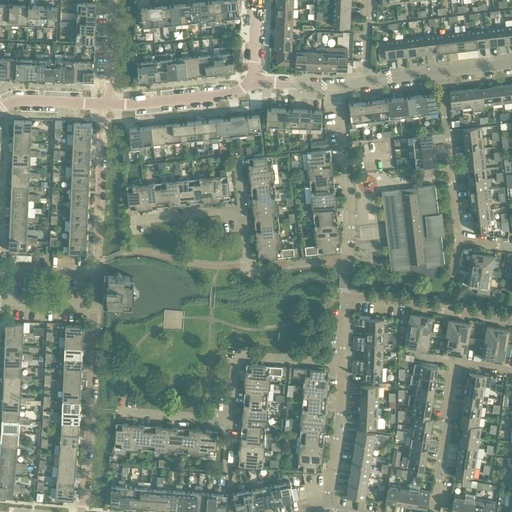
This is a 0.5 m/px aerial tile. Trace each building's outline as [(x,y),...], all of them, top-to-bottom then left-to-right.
[(218,0),(208,1),(211,26),(220,25),(220,20),(218,0)] [(227,0),(221,0),(218,0),(220,20),(226,19),(227,24),(230,24),(227,0)] [(237,0),(227,0),(230,24),(233,24),(232,18),(239,17),(237,0)] [(276,0),(276,8),(293,9),(293,0),(276,0)] [(208,1),(199,2),(201,22),(201,27),(211,26),(208,1)] [(199,2),(189,3),(192,28),(195,28),(194,22),(201,22),(199,2)] [(77,7),(77,13),(96,14),(96,4),(72,3),(71,7),(77,7)] [(189,3),(179,4),(181,24),(188,23),(188,28),(192,28),(189,3)] [(5,30),(8,30),(9,5),(0,4),(0,24),(5,24),(5,30)] [(179,4),(170,6),(173,30),(176,30),(175,24),(181,24),(179,4)] [(11,25),(18,25),(19,6),(9,5),(8,30),(11,30),(11,25)] [(24,31),(27,31),(28,6),(19,6),(18,25),(24,25),(24,31)] [(31,25),(37,26),(38,6),(28,6),(27,31),(31,31),(31,25)] [(43,31),(47,32),(48,7),(38,6),(37,26),(44,26),(43,31)] [(170,6),(160,7),(162,26),(169,25),(169,31),(173,30),(170,6)] [(334,6),(333,16),(350,17),(350,7),(334,6)] [(48,7),(47,32),(50,32),(50,26),(57,26),(58,7),(48,7)] [(160,7),(151,8),(153,32),(157,32),(156,26),(162,26),(160,7)] [(153,32),(151,8),(141,9),(143,28),(150,27),(150,33),(153,32)] [(276,8),(276,18),(293,19),(293,9),(276,8)] [(71,19),(71,23),(96,24),(96,14),(77,13),(77,20),(71,19)] [(350,17),(333,16),(333,27),(349,28),(350,17)] [(276,18),(275,28),(292,29),(293,19),(276,18)] [(76,26),(76,32),(95,33),(96,24),(71,23),(71,26),(76,26)] [(505,27),(495,28),(497,45),(507,44),(505,27)] [(275,28),(275,39),(292,39),(292,29),(275,28)] [(495,28),(485,29),(487,46),(497,45),(495,28)] [(485,29),(475,31),(477,47),(487,46),(485,29)] [(475,31),(465,32),(467,49),(477,47),(475,31)] [(95,33),(76,32),(76,39),(70,39),(70,42),(95,43),(95,33)] [(465,32),(455,33),(457,50),(467,49),(465,32)] [(455,33),(445,34),(447,51),(457,50),(455,33)] [(445,34),(435,35),(436,52),(447,51),(445,34)] [(435,35),(424,37),(426,53),(436,52),(435,35)] [(424,37),(414,38),(416,55),(426,53),(424,37)] [(414,38),(404,39),(406,56),(416,55),(414,38)] [(277,56),(281,61),(291,52),(292,39),(275,39),(275,49),(278,49),(277,56)] [(404,39),(394,40),(396,57),(406,56),(404,39)] [(396,57),(394,40),(377,42),(380,63),(386,62),(386,58),(396,57)] [(225,47),(222,48),(225,72),(235,71),(233,52),(226,53),(225,47)] [(316,69),(326,70),(327,48),(325,48),(324,47),(320,47),(318,48),(317,48),(317,53),(316,69)] [(220,53),(213,54),(215,73),(225,72),(222,48),(219,48),(220,53)] [(326,70),(336,70),(337,48),(327,48),(326,70)] [(337,48),(336,70),(347,71),(348,49),(337,48)] [(206,49),(203,50),(206,74),(215,73),(213,54),(207,55),(206,49)] [(201,56),(194,56),(196,75),(206,74),(203,50),(200,50),(201,56)] [(187,51),(184,52),(187,76),(196,75),(194,56),(188,57),(187,51)] [(181,58),(175,58),(177,77),(187,76),(184,52),(181,52),(181,58)] [(295,68),(306,69),(306,52),(291,52),(281,61),(285,65),(295,65),(295,68)] [(306,69),(316,69),(317,53),(306,52),(306,69)] [(6,77),(16,78),(16,59),(10,58),(10,53),(7,53),(6,77)] [(16,78),(25,78),(26,53),(23,53),(23,59),(16,59),(16,78)] [(25,78),(35,79),(36,59),(29,59),(30,53),(26,53),(25,78)] [(175,53),(165,54),(168,78),(177,77),(175,58),(175,53)] [(36,59),(35,79),(45,79),(45,54),(36,54),(36,59)] [(45,79),(54,79),(55,60),(49,60),(49,54),(45,54),(45,79)] [(155,55),(156,60),(158,79),(168,78),(165,54),(155,55)] [(54,79),(64,80),(65,55),(55,55),(55,60),(54,79)] [(64,80),(74,80),(74,61),(75,55),(65,55),(64,80)] [(155,55),(146,56),(149,80),(158,79),(156,60),(155,55)] [(74,80),(83,81),(84,56),(81,56),(81,61),(74,61),(74,80)] [(84,56),(83,81),(93,81),(94,62),(87,61),(87,56),(84,56)] [(149,80),(146,56),(143,56),(143,62),(137,62),(139,82),(149,80)] [(511,94),(511,85),(501,86),(503,104),(511,102),(511,94)] [(501,86),(490,87),(492,105),(503,104),(501,86)] [(490,87),(480,88),(482,106),(492,105),(490,87)] [(480,88),(470,89),(472,107),(473,112),(483,111),(482,106),(480,88)] [(470,89),(460,91),(462,109),(472,107),(470,89)] [(462,109),(460,91),(449,92),(451,110),(462,109)] [(436,94),(426,95),(429,119),(432,119),(431,114),(438,113),(436,94)] [(426,95),(416,96),(418,115),(425,114),(425,120),(429,119),(426,95)] [(416,96),(407,97),(410,122),(413,121),(412,116),(418,115),(416,96)] [(407,97),(397,98),(399,117),(406,117),(406,122),(410,122),(407,97)] [(397,98),(388,99),(390,124),(394,124),(393,118),(399,117),(397,98)] [(388,99),(378,100),(380,120),(387,119),(387,124),(390,124),(388,99)] [(378,100),(368,102),(371,126),(375,126),(374,120),(380,120),(378,100)] [(368,102),(359,103),(361,122),(368,121),(368,127),(371,126),(368,102)] [(361,122),(359,103),(349,104),(352,129),(356,128),(355,123),(361,122)] [(270,127),(278,127),(278,109),(267,108),(266,132),(270,132),(270,127)] [(285,133),(288,133),(289,109),(278,109),(278,127),(285,127),(285,133)] [(292,127),(299,128),(300,110),(289,109),(288,133),(292,133),(292,127)] [(306,133),(310,134),(310,110),(300,110),(299,128),(306,128),(306,133)] [(310,110),(310,134),(321,134),(322,111),(310,110)] [(259,115),(248,116),(250,139),(254,139),(253,134),(261,133),(259,115)] [(248,116),(237,117),(239,135),(246,134),(247,140),(250,139),(248,116)] [(237,117),(226,118),(229,142),(232,141),(232,136),(239,135),(237,117)] [(226,118),(216,119),(218,137),(225,137),(225,142),(229,142),(226,118)] [(216,119),(205,121),(207,144),(218,143),(218,137),(216,119)] [(14,120),(13,132),(31,132),(31,130),(32,121),(14,120)] [(205,121),(194,122),(196,140),(203,139),(204,144),(207,144),(205,121)] [(194,122),(183,123),(186,146),(189,146),(189,140),(196,140),(194,122)] [(74,123),(73,134),(91,135),(92,124),(74,123)] [(183,123),(172,124),(174,142),(182,141),(182,147),(186,146),(183,123)] [(172,124),(162,125),(164,149),(168,148),(167,143),(174,142),(172,124)] [(162,125),(151,126),(153,144),(160,144),(161,149),(164,149),(162,125)] [(151,126),(140,128),(143,151),(146,150),(146,145),(153,144),(151,126)] [(463,129),(464,140),(482,138),(481,127),(463,129)] [(143,151),(140,128),(129,129),(131,151),(139,150),(140,156),(143,155),(143,151)] [(13,132),(13,142),(31,143),(31,135),(36,135),(37,130),(31,130),(31,132),(13,132)] [(73,134),(73,145),(91,146),(91,135),(73,134)] [(413,144),(407,145),(408,148),(432,145),(431,135),(412,137),(413,144)] [(464,140),(465,150),(483,148),(482,138),(464,140)] [(13,142),(12,153),(30,154),(31,151),(31,143),(13,142)] [(73,145),(72,156),(90,156),(91,146),(73,145)] [(432,145),(408,148),(408,151),(414,151),(414,157),(434,155),(432,145)] [(465,150),(466,160),(484,158),(483,148),(465,150)] [(306,152),(308,170),(332,167),(331,156),(326,156),(325,150),(306,152)] [(12,153),(12,164),(30,165),(30,157),(35,157),(36,152),(31,151),(30,154),(12,153)] [(434,155),(414,157),(415,163),(410,164),(410,168),(435,165),(434,155)] [(72,156),(72,167),(90,167),(90,156),(72,156)] [(248,165),(250,176),(273,173),(272,156),(253,158),(253,164),(248,165)] [(466,160),(467,170),(485,168),(484,158),(466,160)] [(12,164),(12,175),(30,176),(30,173),(30,165),(12,164)] [(72,167),(71,177),(89,178),(90,167),(72,167)] [(308,170),(310,186),(329,184),(329,179),(333,178),(332,167),(308,170)] [(467,170),(468,180),(486,178),(485,168),(467,170)] [(226,176),(210,178),(213,202),(224,200),(223,196),(229,195),(229,191),(234,190),(232,170),(226,171),(226,176)] [(12,175),(11,186),(29,186),(29,178),(35,178),(35,173),(30,173),(30,176),(12,175)] [(256,187),(256,192),(275,190),(273,173),(250,176),(251,187),(256,187)] [(71,177),(71,188),(89,189),(89,178),(71,177)] [(210,178),(193,179),(196,199),(201,198),(201,203),(213,202),(210,178)] [(468,180),(470,191),(487,189),(486,178),(468,180)] [(193,179),(177,181),(179,205),(191,204),(190,199),(196,199),(193,179)] [(177,181),(160,183),(162,202),(168,202),(168,206),(179,205),(177,181)] [(160,183),(143,185),(146,209),(157,207),(157,203),(162,202),(160,183)] [(310,186),(312,203),(336,201),(334,189),(330,190),(329,184),(310,186)] [(143,185),(126,187),(128,206),(134,205),(134,210),(146,209),(143,185)] [(399,189),(381,191),(391,271),(399,270),(399,273),(438,279),(436,266),(444,265),(441,236),(444,235),(442,214),(438,214),(435,185),(417,187),(399,189)] [(11,186),(11,197),(29,197),(29,195),(29,186),(11,186)] [(71,188),(70,199),(88,200),(89,189),(71,188)] [(470,191),(471,201),(489,199),(492,199),(491,188),(487,189),(470,191)] [(252,198),(253,209),(277,207),(275,190),(256,192),(257,198),(252,198)] [(11,197),(10,207),(28,208),(29,200),(34,200),(34,195),(29,195),(29,197),(11,197)] [(70,199),(70,210),(88,211),(88,200),(70,199)] [(471,201),(472,211),(490,209),(489,199),(471,201)] [(312,203),(314,220),(333,218),(332,212),(337,212),(336,201),(312,203)] [(10,207),(10,218),(28,219),(28,216),(28,208),(10,207)] [(259,220),(260,226),(279,224),(277,207),(253,209),(254,221),(259,220)] [(472,211),(473,221),(494,219),(493,209),(490,209),(472,211)] [(70,210),(70,221),(88,221),(88,211),(70,210)] [(10,218),(9,229),(27,230),(28,222),(33,222),(33,217),(28,216),(28,219),(10,218)] [(314,220),(315,237),(339,234),(338,223),(333,223),(333,218),(314,220)] [(494,219),(473,221),(474,232),(495,229),(494,219)] [(70,221),(69,232),(87,232),(88,221),(70,221)] [(256,232),(257,243),(281,240),(279,224),(260,226),(260,231),(256,232)] [(9,229),(9,240),(27,241),(27,238),(27,230),(9,229)] [(69,232),(69,242),(87,243),(87,232),(69,232)] [(339,234),(315,237),(316,245),(300,247),(301,255),(336,252),(336,246),(340,245),(339,234)] [(27,241),(9,240),(9,251),(26,252),(27,243),(32,243),(32,238),(27,238),(27,241)] [(281,240),(257,243),(258,254),(263,254),(263,260),(298,256),(297,247),(282,249),(281,240)] [(87,243),(69,242),(68,254),(86,254),(87,243)] [(470,269),(481,271),(483,255),(472,253),(470,267),(466,266),(465,271),(469,271),(470,269)] [(483,255),(481,271),(492,273),(491,275),(495,276),(496,271),(492,271),(494,257),(483,255)] [(467,286),(478,287),(481,271),(470,269),(469,271),(467,286)] [(481,271),(478,287),(477,293),(483,294),(483,293),(488,294),(491,275),(492,273),(481,271)] [(98,288),(98,294),(103,294),(102,306),(132,307),(134,277),(104,276),(103,288),(98,288)] [(407,330),(418,332),(421,316),(410,314),(408,328),(404,327),(403,332),(407,332),(407,330)] [(418,332),(429,334),(429,336),(433,336),(434,332),(430,331),(432,317),(421,316),(418,332)] [(366,325),(365,331),(383,332),(384,319),(354,318),(354,325),(366,325)] [(446,336),(457,338),(459,322),(448,320),(446,334),(442,333),(441,338),(445,339),(446,336)] [(457,338),(468,340),(467,342),(472,343),(472,338),(468,338),(470,324),(459,322),(457,338)] [(6,323),(5,334),(23,335),(23,333),(24,324),(6,323)] [(65,325),(65,337),(83,338),(83,326),(65,325)] [(484,343),(495,344),(498,328),(487,326),(485,340),(480,340),(480,344),(484,345),(484,343)] [(495,344),(506,346),(506,348),(510,349),(511,345),(507,344),(509,330),(498,328),(495,344)] [(405,346),(416,348),(418,332),(407,330),(407,332),(405,346)] [(354,337),(354,343),(383,344),(388,344),(388,332),(383,332),(365,331),(365,337),(354,337)] [(427,350),(429,336),(429,334),(418,332),(416,348),(427,350)] [(5,334),(5,345),(23,346),(23,338),(28,338),(28,333),(23,333),(23,335),(5,334)] [(443,353),(454,355),(457,338),(446,336),(445,339),(443,353)] [(65,337),(64,348),(82,348),(83,338),(65,337)] [(465,356),(467,342),(468,340),(457,338),(454,355),(465,356)] [(365,349),(365,355),(383,356),(383,344),(354,343),(353,349),(365,349)] [(481,359),(493,361),(495,344),(484,343),(484,345),(481,359)] [(504,363),(506,348),(506,346),(495,344),(493,361),(504,363)] [(5,345),(4,356),(22,357),(22,354),(23,346),(5,345)] [(64,348),(64,358),(82,359),(82,348),(64,348)] [(4,356),(4,367),(22,368),(22,359),(27,360),(27,354),(22,354),(22,357),(4,356)] [(353,361),(353,367),(382,368),(383,356),(365,355),(364,361),(353,361)] [(64,358),(63,369),(81,370),(82,359),(64,358)] [(415,364),(413,375),(436,379),(437,368),(415,364)] [(246,370),(245,382),(269,384),(270,375),(286,376),(286,368),(251,365),(251,371),(246,370)] [(4,367),(3,378),(21,378),(21,376),(22,368),(4,367)] [(382,368),(353,367),(352,373),(364,373),(364,380),(387,381),(387,368),(382,368)] [(305,377),(304,386),(328,388),(329,377),(324,376),(324,370),(289,368),(289,376),(305,377)] [(63,369),(63,380),(81,381),(81,370),(63,369)] [(469,373),(467,384),(485,387),(490,387),(492,377),(469,373)] [(411,385),(416,386),(434,389),(436,379),(413,375),(411,385)] [(3,378),(3,388),(21,389),(21,381),(26,381),(27,376),(21,376),(21,378),(3,378)] [(63,380),(63,391),(81,391),(81,381),(63,380)] [(249,393),(249,399),(268,400),(269,384),(245,382),(244,393),(249,393)] [(467,384),(466,394),(483,397),(485,387),(467,384)] [(304,386),(303,403),(322,405),(322,399),(327,399),(328,388),(304,386)] [(361,386),(360,396),(378,397),(379,386),(361,386)] [(416,386),(415,396),(432,399),(434,389),(416,386)] [(3,388),(2,399),(20,400),(21,397),(21,389),(3,388)] [(63,391),(62,402),(80,402),(81,391),(63,391)] [(466,394),(464,404),(482,407),(483,397),(466,394)] [(408,405),(413,406),(431,409),(432,399),(415,396),(410,395),(408,405)] [(360,396),(360,406),(378,407),(378,397),(360,396)] [(2,399),(2,410),(20,411),(20,403),(25,403),(26,398),(21,397),(20,400),(2,399)] [(243,404),(242,415),(266,417),(268,400),(249,399),(248,404),(243,404)] [(62,402),(62,412),(80,413),(80,402),(62,402)] [(303,403),(301,420),(325,422),(326,410),(321,410),(322,405),(303,403)] [(464,404),(462,414),(480,417),(482,407),(464,404)] [(360,406),(359,417),(377,417),(378,407),(360,406)] [(411,416),(414,417),(429,419),(431,409),(413,406),(411,416)] [(2,410),(2,421),(20,422),(20,419),(20,411),(2,410)] [(62,412),(61,423),(79,424),(80,413),(62,412)] [(460,425),(463,425),(478,427),(480,417),(462,414),(460,425)] [(246,427),(246,432),(265,434),(266,417),(242,415),(242,427),(246,427)] [(377,417),(359,417),(359,427),(382,428),(382,418),(377,417)] [(414,417),(412,427),(430,430),(432,419),(429,419),(414,417)] [(2,421),(1,432),(19,433),(19,424),(25,424),(25,419),(20,419),(20,422),(2,421)] [(301,420),(300,437),(319,438),(320,433),(324,433),(325,422),(301,420)] [(61,423),(61,434),(79,435),(79,424),(61,423)] [(114,447),(131,449),(133,425),(122,424),(121,429),(115,428),(114,447)] [(131,449),(148,450),(150,431),(144,430),(144,426),(133,425),(131,449)] [(463,425),(462,435),(480,438),(481,427),(478,427),(463,425)] [(148,450),(165,451),(167,427),(155,426),(155,431),(150,431),(148,450)] [(165,451),(182,452),(183,433),(178,433),(178,428),(167,427),(165,451)] [(412,427),(411,437),(429,440),(430,430),(412,427)] [(182,452),(198,454),(200,430),(189,429),(188,434),(183,433),(182,452)] [(200,430),(198,454),(216,455),(217,436),(211,436),(211,431),(200,430)] [(357,431),(355,442),(373,445),(375,434),(357,431)] [(1,432),(0,442),(18,444),(18,442),(19,433),(1,432)] [(241,437),(240,449),(264,451),(265,434),(246,432),(246,438),(241,437)] [(61,434),(60,445),(78,447),(79,435),(61,434)] [(462,435),(460,445),(478,448),(480,438),(462,435)] [(300,437),(299,453),(323,455),(323,444),(319,443),(319,438),(300,437)] [(411,437),(409,447),(427,450),(429,440),(411,437)] [(0,442),(0,443),(0,453),(17,455),(18,447),(23,448),(23,442),(18,442),(18,444),(0,442)] [(355,442),(354,453),(371,456),(373,445),(355,442)] [(60,445),(59,456),(77,457),(78,447),(60,445)] [(460,445),(459,455),(476,458),(478,448),(460,445)] [(409,447),(408,457),(425,460),(427,450),(409,447)] [(264,451),(240,449),(239,460),(244,460),(243,466),(262,468),(264,451)] [(0,453),(0,464),(16,466),(16,463),(17,455),(0,453)] [(323,455),(299,453),(297,471),(316,472),(317,466),(322,466),(323,455)] [(354,453),(352,464),(370,466),(371,456),(354,453)] [(399,456),(393,455),(391,465),(397,466),(399,456)] [(459,455),(457,465),(475,468),(476,458),(459,455)] [(59,456),(58,466),(76,468),(77,457),(59,456)] [(425,460),(408,457),(406,468),(424,470),(425,460)] [(0,464),(0,474),(15,476),(16,468),(21,469),(21,464),(16,463),(16,466),(0,464)] [(352,464),(350,474),(368,477),(370,466),(352,464)] [(475,468),(457,465),(455,476),(473,478),(475,468)] [(58,466),(57,477),(75,479),(76,468),(58,466)] [(0,474),(0,485),(14,487),(14,485),(15,476),(0,474)] [(350,474),(348,485),(366,488),(368,477),(350,474)] [(57,477),(56,488),(74,490),(75,479),(57,477)] [(282,477),(279,478),(284,502),(294,500),(290,481),(283,483),(282,477)] [(277,484),(271,485),(274,504),(284,502),(279,478),(276,479),(277,484)] [(106,504),(120,505),(122,480),(119,480),(118,486),(107,485),(106,504)] [(120,505),(129,506),(131,487),(125,486),(125,481),(122,480),(120,505)] [(263,481),(260,482),(265,506),(274,504),(271,485),(264,487),(263,481)] [(129,506),(139,507),(141,482),(138,482),(137,487),(131,487),(129,506)] [(139,507),(149,507),(150,488),(144,488),(144,482),(141,482),(139,507)] [(258,488),(252,489),(256,508),(265,506),(260,482),(257,482),(258,488)] [(149,507),(158,508),(160,483),(157,483),(156,489),(150,488),(149,507)] [(158,508),(168,509),(169,490),(163,489),(163,484),(160,483),(158,508)] [(409,488),(406,506),(416,507),(419,489),(420,485),(409,483),(409,488)] [(385,502),(396,504),(399,486),(388,484),(385,502)] [(14,487),(0,485),(0,497),(13,498),(14,490),(19,490),(19,485),(14,485),(14,487)] [(168,509),(177,510),(179,485),(176,485),(175,490),(169,490),(168,509)] [(177,510),(187,510),(188,491),(182,491),(182,485),(179,485),(177,510)] [(244,485),(241,486),(246,510),(256,508),(252,489),(246,490),(244,485)] [(366,488),(348,485),(347,496),(364,499),(366,488)] [(187,510),(197,511),(199,486),(195,486),(195,492),(188,491),(187,510)] [(197,511),(206,511),(208,493),(201,492),(202,487),(199,486),(197,511)] [(246,510),(241,486),(238,486),(239,492),(232,493),(233,494),(230,495),(229,511),(238,511),(246,510)] [(396,504),(406,506),(409,488),(399,486),(396,504)] [(74,490),(56,488),(55,499),(73,501),(74,490)] [(206,511),(208,511),(215,511),(218,488),(214,488),(214,493),(208,493),(206,511)] [(218,488),(215,511),(225,511),(227,494),(221,494),(221,488),(218,488)] [(419,489),(416,507),(426,509),(429,491),(419,489)] [(461,511),(472,511),(475,499),(475,495),(465,493),(464,497),(461,511)] [(451,511),(461,511),(464,497),(454,495),(451,511)] [(472,511),(482,511),(485,500),(475,499),(472,511)] [(485,500),(482,511),(493,511),(495,502),(485,500)]
